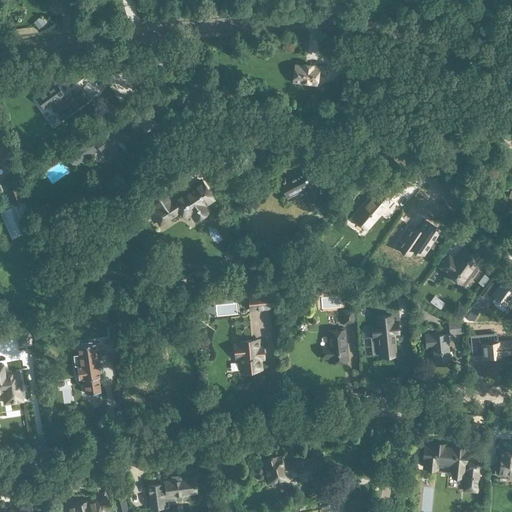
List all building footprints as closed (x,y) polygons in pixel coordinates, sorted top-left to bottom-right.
[(40,30),(47,25),(43,19),(40,16),(33,22),(40,30)] [(291,83),(317,86),(317,81),(318,81),(319,74),(326,75),(327,66),(302,63),(302,64),(294,63),(293,69),(292,70),(291,75),(292,76),(291,83)] [(37,98),(43,107),(47,105),(52,112),(54,111),(60,119),(88,99),(80,88),(63,99),(60,95),(63,93),(56,84),(37,98)] [(112,147),(120,140),(127,149),(139,140),(132,131),(130,132),(128,129),(124,132),(116,122),(106,129),(104,127),(65,155),(73,165),(99,147),(103,153),(104,152),(107,157),(115,152),(112,147)] [(278,183),(286,198),(303,190),(309,201),(321,194),(315,183),(316,183),(308,167),(278,183)] [(191,186),(173,197),(170,198),(162,186),(147,196),(154,207),(149,210),(159,226),(180,213),(185,220),(190,216),(194,221),(211,211),(207,205),(215,200),(201,178),(190,185),(191,186)] [(7,191),(14,206),(24,201),(17,187),(7,191)] [(379,188),(353,218),(366,229),(392,199),(379,188)] [(502,195),(497,207),(511,213),(511,190),(508,198),(502,195)] [(399,246),(409,253),(414,246),(423,253),(429,245),(433,247),(438,240),(434,237),(440,229),(426,219),(418,230),(413,226),(399,246)] [(392,230),(375,255),(385,262),(402,237),(392,230)] [(455,259),(448,254),(438,266),(446,272),(445,273),(461,284),(468,275),(471,277),(472,277),(477,270),(477,268),(474,266),(479,259),(464,247),(455,259)] [(226,267),(237,283),(253,272),(249,267),(247,269),(239,258),(226,267)] [(483,296),(491,302),(498,291),(509,299),(511,294),(511,270),(510,269),(505,277),(499,273),(483,296)] [(335,280),(322,281),(323,291),(336,290),(335,280)] [(421,293),(417,290),(413,295),(417,298),(421,293)] [(247,295),(249,311),(271,309),(269,292),(247,295)] [(445,303),(434,295),(430,301),(440,309),(445,303)] [(469,319),(474,319),(480,310),(473,306),(465,316),(469,319)] [(353,309),(342,310),(343,324),(355,323),(353,309)] [(376,324),(372,325),(373,338),(377,337),(380,356),(395,355),(393,334),(398,333),(397,322),(393,322),(392,315),(375,317),(376,324)] [(449,334),(461,333),(459,320),(448,322),(449,334)] [(489,330),(474,326),(471,338),(481,341),(483,358),(500,356),(499,353),(511,351),(511,340),(503,342),(502,337),(490,337),(489,330)] [(347,361),(344,327),(336,328),(336,329),(328,330),(329,346),(321,347),(322,359),(329,358),(330,362),(336,362),(336,364),(342,363),(342,362),(347,361)] [(19,346),(32,344),(30,331),(17,333),(19,346)] [(447,333),(425,335),(425,347),(431,347),(432,360),(449,359),(447,333)] [(236,341),(236,343),(233,343),(234,351),(239,351),(241,370),(259,368),(258,358),(263,358),(262,347),(257,347),(256,339),(236,341)] [(97,358),(95,343),(78,346),(81,365),(77,365),(79,378),(83,378),(83,379),(84,379),(86,393),(100,391),(98,377),(99,376),(98,372),(100,371),(95,371),(93,361),(98,360),(98,358),(97,358)] [(4,403),(23,400),(19,371),(5,373),(3,364),(0,364),(0,392),(3,392),(4,403)] [(443,467),(455,467),(453,440),(441,440),(441,446),(433,446),(433,443),(423,443),(423,447),(417,447),(417,467),(429,467),(429,466),(443,464),(443,467)] [(505,450),(500,450),(498,475),(511,476),(511,449),(507,448),(505,450)] [(285,461),(284,454),(262,459),(268,483),(271,485),(283,482),(285,483),(288,483),(291,479),(290,478),(293,477),(294,477),(291,460),(285,461)] [(291,460),(294,477),(298,476),(298,478),(299,478),(299,482),(309,480),(309,478),(310,478),(311,478),(312,477),(314,476),(316,473),(315,464),(315,463),(316,462),(316,461),(315,460),(315,459),(314,459),(314,456),(291,459),(291,460)] [(239,476),(237,462),(224,465),(227,478),(239,476)] [(467,473),(455,473),(456,488),(468,488),(467,473)] [(146,485),(150,509),(166,507),(165,501),(188,498),(188,494),(198,493),(197,486),(196,482),(195,475),(182,477),(181,474),(170,475),(170,478),(163,479),(163,482),(146,485)] [(45,502),(43,494),(33,496),(35,503),(39,502),(39,504),(45,502)] [(99,511),(97,499),(87,502),(87,500),(73,504),(73,505),(64,508),(64,511),(99,511)] [(115,502),(117,511),(129,511),(127,499),(115,502)]
